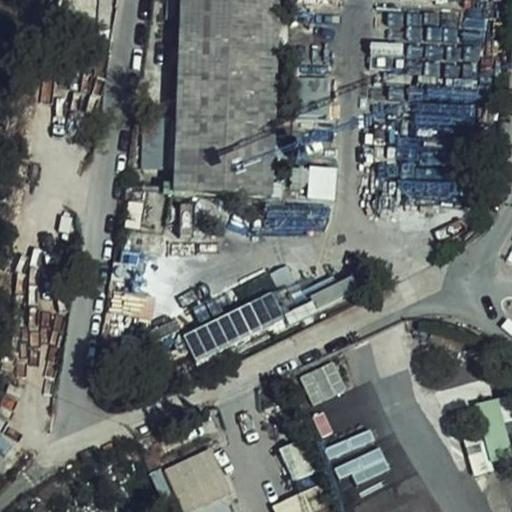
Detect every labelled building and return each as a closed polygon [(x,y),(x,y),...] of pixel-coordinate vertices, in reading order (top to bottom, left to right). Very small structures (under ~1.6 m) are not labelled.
[(278,0),(177,0),(171,206),(270,207),(273,124),(275,81),(278,0)] [(331,83),(275,81),(273,124),(330,125),(331,83)] [(316,308),(357,295),(351,278),(310,291),(316,308)] [(274,295),(182,335),(197,369),(289,329),(274,295)] [(314,406),(347,389),(331,358),(298,375),(314,406)] [(511,450),(496,398),(472,405),(490,466),(511,459),(511,450)] [(210,453),(155,478),(170,511),(194,511),(230,497),(210,453)] [(319,511),(312,493),(271,510),(272,511),(319,511)]
